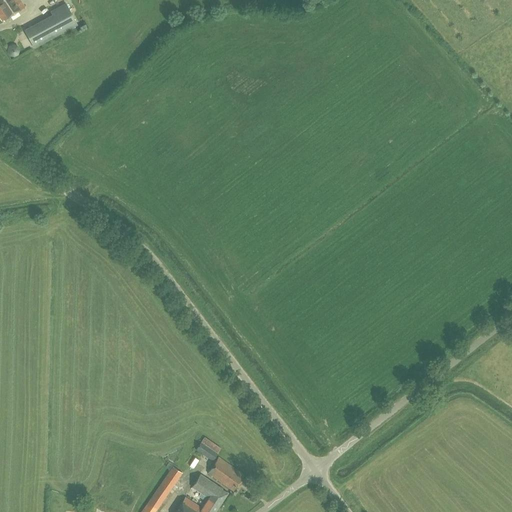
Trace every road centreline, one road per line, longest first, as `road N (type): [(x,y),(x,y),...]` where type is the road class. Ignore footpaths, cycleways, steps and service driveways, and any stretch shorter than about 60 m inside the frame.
road 1 (unclassified): [(313,471),(135,236),(0,141)]
road 2 (unclassified): [(313,471),(511,316)]
